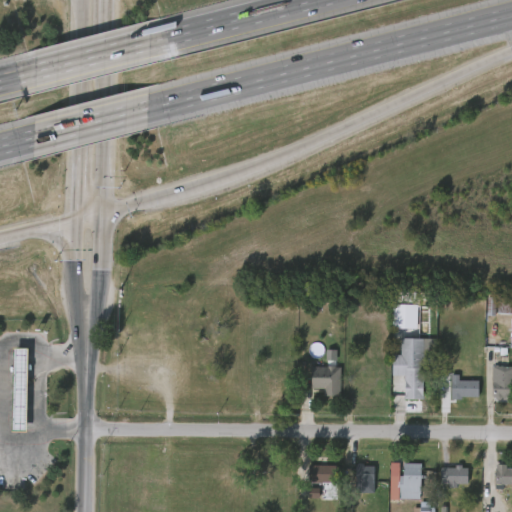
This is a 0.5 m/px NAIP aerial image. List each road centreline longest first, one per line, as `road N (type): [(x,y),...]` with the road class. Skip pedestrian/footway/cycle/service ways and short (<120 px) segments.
road 1 (motorway): [(99,212),(246,169),(511,49)]
road 2 (residential): [(89,430),(511,436)]
road 3 (motorway): [(168,102),(511,13)]
road 4 (secondary): [(99,212),(106,0)]
road 5 (tertiary): [(85,324),(84,511)]
road 6 (motorway): [(310,0),(157,39)]
road 7 (motorway): [(157,39),(16,75)]
road 8 (motorway): [(29,136),(168,102)]
